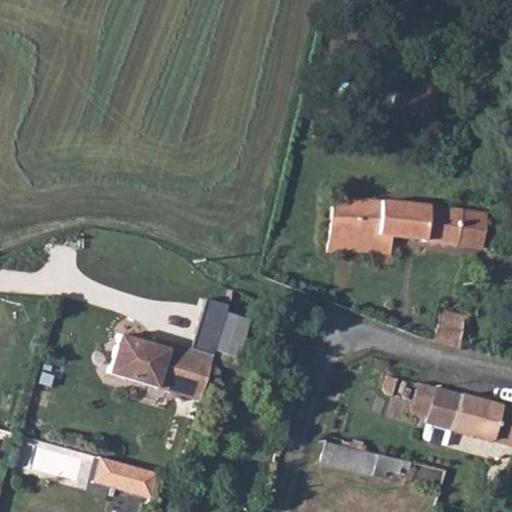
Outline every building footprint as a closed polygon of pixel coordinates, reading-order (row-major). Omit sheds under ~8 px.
[(408,109),(407,113),(432,118),(436,96),(394,88),(391,106),(408,109)] [(356,215),(357,199),(331,197),(330,213),(356,215)] [(481,249),(486,214),(390,201),(357,199),(356,215),(330,213),(328,252),(389,256),(390,237),(481,249)] [(433,339),(457,345),(464,314),(439,309),(433,339)] [(239,316),(225,312),(213,351),(228,356),(239,316)] [(211,355),(153,337),(150,347),(116,336),(104,375),(166,394),(171,377),(201,386),(211,355)] [(511,408),(417,381),(409,406),(413,414),(425,417),(423,423),(425,424),(452,432),(511,449),(511,408)] [(452,432),(425,424),(420,439),(423,440),(447,447),(452,432)] [(321,444),(317,467),(405,482),(409,459),(321,444)] [(96,458),(89,483),(145,497),(152,473),(96,458)]
